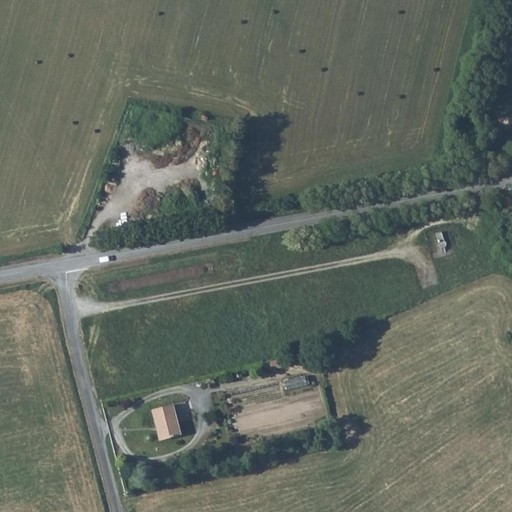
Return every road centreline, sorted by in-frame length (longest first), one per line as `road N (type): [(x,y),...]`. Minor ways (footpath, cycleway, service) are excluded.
road 1 (secondary): [(65,263),(511,180)]
road 2 (track): [(69,315),(434,246)]
road 3 (unclassified): [(117,511),(69,315),(65,263)]
